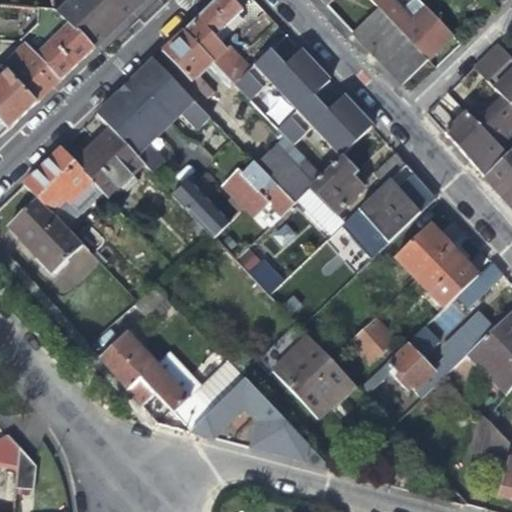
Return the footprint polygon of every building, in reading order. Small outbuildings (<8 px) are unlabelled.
[(69,0),(58,11),(68,22),(95,50),(146,0),(69,0)] [(216,0),(203,13),(182,33),(211,62),(223,51),(217,44),(212,39),(237,16),(241,12),(230,0),(216,0)] [(408,20),(389,0),(367,0),(376,9),(425,60),(441,45),(450,37),(422,8),(408,20)] [(399,84),(425,60),(376,9),(350,33),(391,76),(399,84)] [(242,21),(237,16),(212,39),(217,44),(242,21)] [(25,41),(61,78),(79,60),(95,50),(68,22),(42,47),(31,35),(25,41)] [(209,64),(211,62),(182,33),(173,42),(161,53),(201,96),(207,90),(195,77),(209,64)] [(61,78),(25,41),(1,64),(7,69),(38,101),(48,91),(61,78)] [(209,64),(233,88),(254,66),(232,44),(209,64)] [(511,63),(496,46),(488,54),(471,69),(497,97),(511,112),(511,63)] [(327,82),(298,52),(293,56),(282,67),(267,51),(254,66),(233,88),(248,102),(267,83),(295,113),(311,98),(327,82)] [(142,71),(144,73),(139,78),(127,92),(164,129),(180,115),(198,134),(211,122),(153,61),(142,71)] [(0,135),(12,124),(38,101),(7,69),(0,75),(0,135)] [(317,93),(327,106),(339,96),(329,83),(317,93)] [(110,132),(142,166),(153,177),(165,165),(147,145),(164,129),(127,92),(113,103),(109,107),(107,105),(95,116),(110,132)] [(295,113),(276,131),(292,148),(311,130),(338,159),(369,128),(341,97),(335,103),(325,113),(311,98),(295,113)] [(511,129),(511,112),(497,97),(486,107),(483,110),(479,106),(467,117),(505,157),(511,151),(511,143),(506,136),(511,129)] [(469,166),(481,180),(505,157),(467,117),(463,112),(451,123),(441,133),(469,166)] [(104,199),(142,166),(110,132),(94,146),(74,165),(87,179),(86,180),(100,194),(104,199)] [(273,148),(254,167),(274,188),(291,172),(294,170),(273,148)] [(78,214),(100,194),(86,180),(87,179),(74,165),(60,150),(47,161),(22,186),(36,200),(49,214),(50,213),(55,209),(65,200),(78,214)] [(511,151),(505,157),(481,180),(497,198),(511,214),(511,151)] [(381,187),(403,167),(392,154),(370,175),(381,187)] [(296,199),(321,225),(332,214),(359,188),(350,179),(353,175),(338,159),(296,199)] [(291,205),(289,203),(274,188),(254,167),(251,164),(239,176),(233,171),(231,173),(219,184),(250,218),(255,213),(268,227),(291,205)] [(342,225),(372,257),(436,198),(422,184),(404,166),(342,225)] [(305,188),(291,172),(274,188),(289,203),(305,188)] [(350,179),(359,188),(363,185),(358,180),(353,175),(350,179)] [(211,240),(227,223),(206,201),(198,192),(187,181),(171,197),(211,240)] [(82,247),(69,233),(64,228),(54,218),(50,213),(49,214),(36,200),(8,226),(33,251),(54,273),(82,247)] [(59,213),(55,209),(50,213),(54,218),(59,213)] [(54,218),(64,228),(69,224),(59,213),(54,218)] [(332,214),(321,225),(331,235),(334,232),(342,225),(332,214)] [(287,223),(270,234),(281,250),(298,238),(287,223)] [(394,258),(416,282),(454,247),(444,235),(432,223),(394,258)] [(74,229),(69,224),(64,228),(69,233),(74,229)] [(466,259),(454,247),(416,282),(443,310),(456,297),(481,275),(466,259)] [(240,263),(250,274),(261,264),(250,253),(240,263)] [(261,264),(250,274),(268,293),(282,281),(263,261),(261,264)] [(492,264),(481,275),(456,297),(469,310),(504,276),(492,264)] [(155,288),(137,304),(148,316),(166,299),(155,288)] [(291,315),(301,306),(293,297),(283,306),(291,315)] [(146,319),(148,316),(137,304),(137,305),(135,306),(146,319)] [(411,342),(443,376),(495,327),(478,309),(440,346),(424,329),(411,342)] [(511,323),(506,317),(500,324),(511,336),(511,323)] [(373,319),(349,343),(370,365),(395,342),(373,319)] [(511,336),(500,324),(467,354),(506,395),(511,387),(511,336)] [(140,409),(149,401),(154,396),(159,401),(163,405),(189,433),(244,378),(226,362),(187,397),(125,335),(97,360),(110,374),(140,409)] [(352,387),(329,362),(308,340),(271,375),(315,421),(331,406),(352,387)] [(404,347),(386,364),(394,374),(390,378),(404,393),(409,389),(412,392),(431,374),(416,359),(404,347)] [(386,374),(390,378),(394,374),(386,364),(381,368),(386,374)] [(375,383),(386,374),(381,368),(357,391),(374,409),(388,397),(375,383)] [(287,424),(244,378),(189,433),(238,446),(287,461),(288,461),(330,469),(287,424)] [(393,392),(388,397),(374,409),(389,425),(408,408),(393,392)] [(154,406),(159,401),(154,396),(149,401),(154,406)] [(505,445),(495,440),(497,435),(485,423),(478,416),(469,454),(501,462),(505,445)] [(18,449),(7,436),(0,440),(0,466),(8,469),(16,471),(18,449)] [(34,467),(31,463),(18,449),(16,471),(14,492),(31,493),(34,467)] [(511,500),(511,465),(510,465),(501,498),(511,500)] [(0,511),(11,511),(14,492),(16,471),(8,469),(1,501),(0,500),(0,511)]
